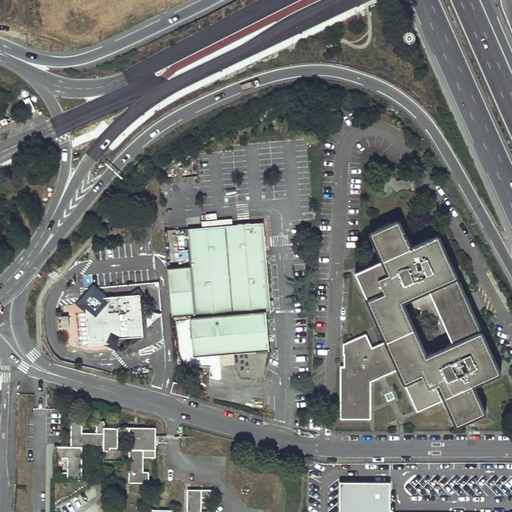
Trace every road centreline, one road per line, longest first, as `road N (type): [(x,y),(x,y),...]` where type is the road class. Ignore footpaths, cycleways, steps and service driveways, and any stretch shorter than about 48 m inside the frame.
road 1 (motorway): [(33,255),(158,126),(234,87),(311,66),(368,76),(412,103),(456,162),(511,265)]
road 2 (tertiary): [(62,376),(322,445),(511,447)]
road 3 (secondary): [(41,236),(87,162),(138,108),(349,0)]
road 4 (secondary): [(281,0),(110,83),(68,86),(36,76)]
road 5 (motorway): [(208,0),(73,57),(0,44)]
road 6 (motorway): [(424,0),(511,195)]
road 7 (secondary): [(41,236),(61,183),(65,142),(36,76)]
road 8 (residential): [(4,347),(4,489)]
road 9 (tertiary): [(62,376),(24,338),(26,266)]
